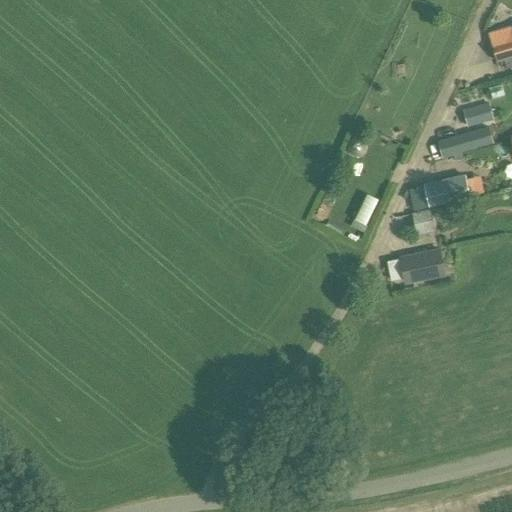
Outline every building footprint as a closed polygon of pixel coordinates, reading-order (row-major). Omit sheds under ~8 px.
[(497,62),(511,57),(511,40),(492,46),(497,62)] [(469,128),(493,121),(487,103),(463,110),(469,128)] [(443,159),(484,147),(479,129),(438,142),(443,159)] [(429,208),(470,199),(465,176),(424,185),(429,208)] [(372,192),(361,218),(373,222),(383,196),(372,192)] [(417,236),(436,232),(431,211),(412,215),(417,236)] [(405,286),(447,277),(440,249),(399,258),(405,286)]
